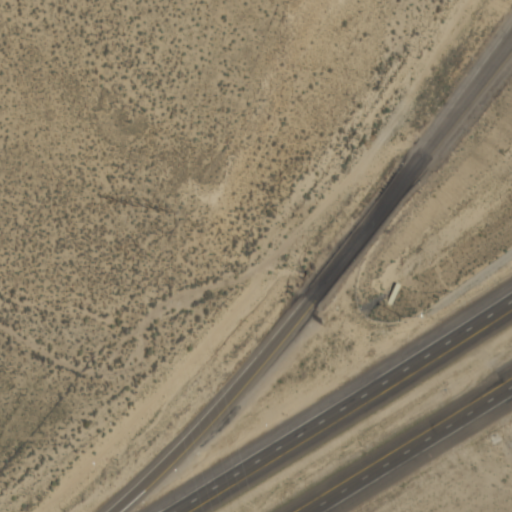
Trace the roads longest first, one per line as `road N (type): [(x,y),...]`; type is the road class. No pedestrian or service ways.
road 1 (motorway): [(511,42),(247,376),(110,511)]
road 2 (motorway): [(511,299),(172,511)]
road 3 (motorway): [(307,511),(511,385)]
